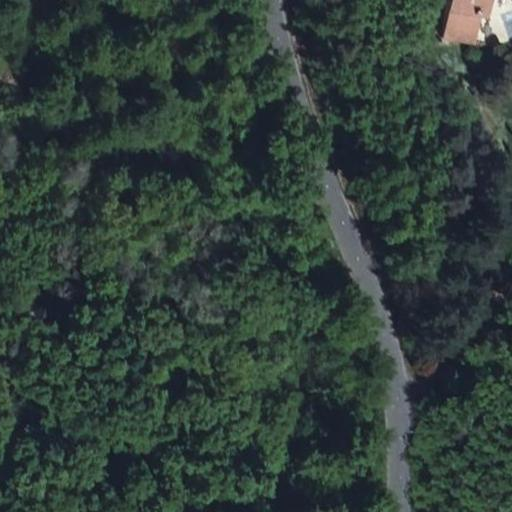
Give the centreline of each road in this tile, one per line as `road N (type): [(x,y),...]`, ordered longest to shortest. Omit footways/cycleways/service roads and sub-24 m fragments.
road 1 (secondary): [(274,0),(398,393),(402,511)]
road 2 (track): [(511,296),(449,345),(402,433)]
